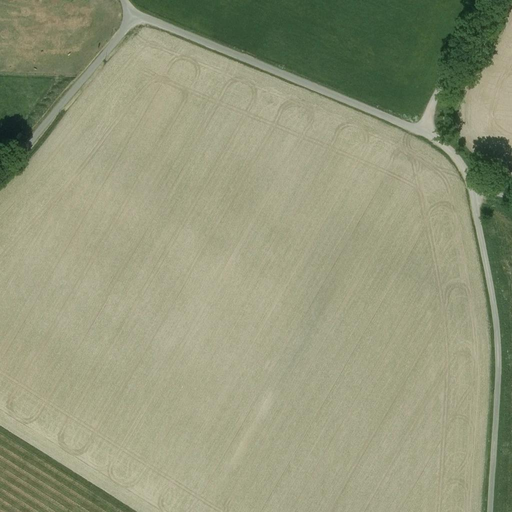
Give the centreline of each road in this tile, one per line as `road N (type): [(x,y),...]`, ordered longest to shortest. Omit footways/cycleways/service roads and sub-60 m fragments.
road 1 (unclassified): [(134,14),(418,130),(444,146),(472,185)]
road 2 (unclassified): [(472,185),(497,338),(490,511)]
road 3 (unclassified): [(134,14),(0,176)]
road 4 (track): [(488,0),(418,130)]
